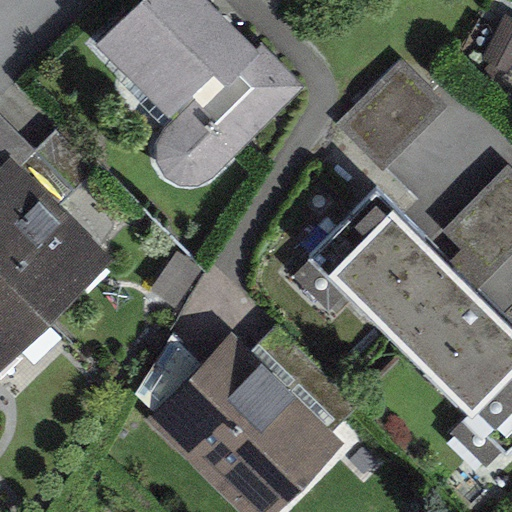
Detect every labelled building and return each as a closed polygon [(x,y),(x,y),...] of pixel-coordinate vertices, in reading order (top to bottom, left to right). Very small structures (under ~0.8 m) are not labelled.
[(221,0),(137,0),(98,40),(174,115),(158,131),(151,145),(153,162),(163,176),(181,184),(208,180),(305,82),(221,0)] [(511,18),(504,14),(483,57),(509,70),(511,64),(511,18)] [(402,58),(337,121),(382,167),(447,104),(402,58)] [(511,168),(508,164),(443,229),(489,275),(511,252),(511,168)] [(16,168),(0,182),(0,265),(44,311),(101,257),(16,168)] [(306,259),(504,453),(511,445),(511,316),(378,186),(306,259)] [(0,265),(0,352),(44,311),(0,265)] [(237,326),(158,407),(265,511),(267,511),(346,432),(237,326)]
